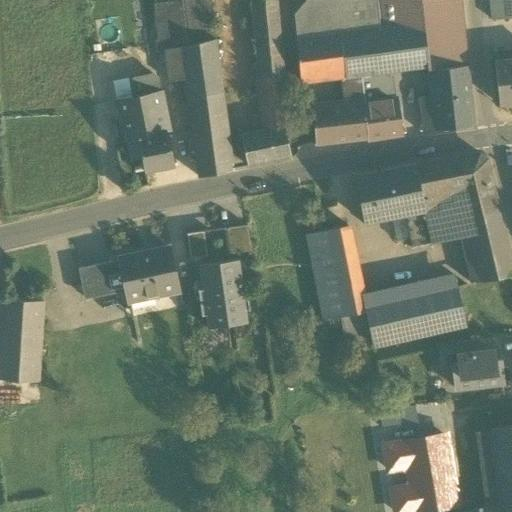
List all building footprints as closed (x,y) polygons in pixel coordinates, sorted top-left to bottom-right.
[(164,50),(187,45),(181,0),(153,0),(159,36),(164,50)] [(215,39),(210,0),(181,0),(187,45),(215,39)] [(252,0),(262,107),(286,104),(276,0),(252,0)] [(296,39),(312,37),(307,0),(294,14),(296,39)] [(312,37),(338,33),(333,0),(307,0),(312,37)] [(344,0),(333,0),(338,33),(339,33),(346,32),(343,8),(345,8),(344,0)] [(376,0),(344,0),(345,8),(343,8),(346,32),(379,28),(376,0)] [(376,0),(379,28),(394,26),(423,22),(427,57),(425,57),(427,67),(427,69),(467,65),(460,0),(376,0)] [(511,0),(488,0),(491,20),(511,17),(511,0)] [(423,22),(394,26),(398,61),(425,57),(427,57),(423,22)] [(382,63),(398,61),(394,26),(379,28),(346,32),(339,33),(345,76),(346,78),(360,76),(360,77),(368,76),(382,63)] [(340,76),(345,76),(339,33),(338,33),(312,37),(296,39),(300,82),(340,76)] [(222,90),(215,39),(187,45),(164,50),(169,82),(185,78),(187,97),(222,90)] [(368,76),(388,73),(427,67),(425,57),(398,61),(382,63),(368,76)] [(495,68),(499,105),(511,103),(511,58),(511,59),(511,66),(495,68)] [(494,61),(495,68),(511,66),(511,59),(494,61)] [(427,69),(430,95),(470,93),(467,65),(427,69)] [(132,98),(160,92),(156,75),(149,73),(134,76),(128,81),(132,98)] [(388,73),(368,76),(370,88),(379,86),(381,100),(395,98),(392,76),(388,73)] [(363,103),(360,77),(360,76),(346,78),(345,76),(340,76),(344,105),(363,103)] [(360,77),(363,103),(366,138),(367,141),(402,135),(396,98),(395,98),(381,100),(379,86),(370,88),(368,76),(360,77)] [(117,101),(132,98),(128,81),(128,78),(113,81),(117,101)] [(233,169),(222,90),(187,97),(198,177),(233,169)] [(125,141),(138,139),(137,136),(167,131),(167,130),(160,92),(132,98),(117,101),(125,141)] [(474,126),(470,93),(430,95),(420,97),(420,99),(419,99),(422,131),(474,126)] [(315,144),(366,138),(363,103),(344,105),(311,109),(315,144)] [(241,135),(247,166),(291,157),(284,126),(288,126),(286,104),(262,107),(264,130),(241,135)] [(174,165),(167,131),(137,136),(138,139),(142,158),(144,171),(174,165)] [(138,139),(125,141),(129,161),(142,158),(138,139)] [(415,166),(424,211),(463,203),(465,217),(498,210),(487,158),(479,154),(477,154),(415,166)] [(354,177),(364,224),(410,214),(424,211),(415,166),(415,164),(354,177)] [(511,274),(498,210),(465,217),(463,203),(424,211),(410,214),(417,245),(469,234),(479,281),(511,274)] [(227,227),(231,253),(251,250),(246,225),(227,227)] [(349,226),(322,231),(338,311),(364,305),(349,226)] [(186,233),(189,259),(203,257),(200,231),(186,233)] [(325,355),(374,346),(370,330),(344,337),(339,317),(365,311),(364,305),(338,311),(322,231),(302,234),(325,355)] [(119,257),(120,262),(125,288),(128,301),(177,291),(168,251),(137,258),(136,253),(119,257)] [(238,258),(218,261),(227,325),(247,322),(245,310),(249,309),(246,282),(241,282),(238,258)] [(207,327),(227,325),(218,261),(198,264),(202,288),(197,289),(201,315),(205,314),(207,327)] [(112,291),(125,288),(120,262),(109,264),(112,279),(109,280),(112,291)] [(76,271),(82,297),(112,291),(109,280),(112,279),(109,264),(76,271)] [(364,305),(365,311),(370,330),(374,346),(466,322),(456,282),(364,305)] [(0,325),(0,378),(38,381),(43,300),(2,297),(0,325)] [(344,337),(370,330),(365,311),(339,317),(344,337)] [(456,342),(457,354),(492,349),(491,338),(456,342)] [(452,363),(455,388),(503,383),(500,358),(494,359),(493,349),(492,349),(457,354),(456,354),(457,363),(452,363)] [(401,425),(417,422),(414,405),(378,409),(381,429),(401,425)] [(417,422),(401,425),(403,443),(428,439),(425,421),(417,422)] [(508,489),(510,504),(510,511),(511,511),(511,425),(491,429),(499,490),(508,489)] [(499,490),(491,429),(475,431),(485,508),(510,504),(508,489),(499,490)] [(392,488),(396,511),(401,511),(455,503),(444,436),(428,439),(403,443),(385,446),(389,471),(402,468),(407,472),(409,481),(405,486),(392,488)]
